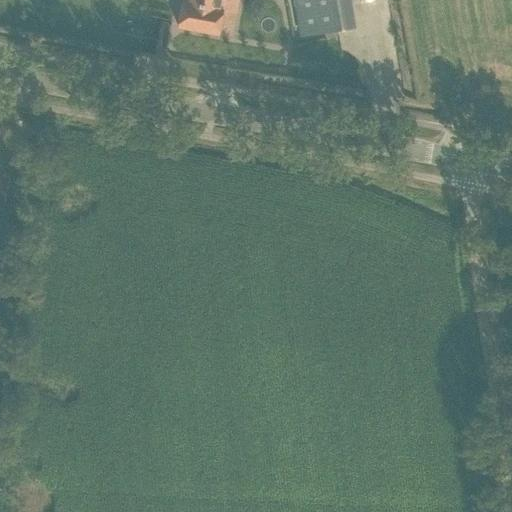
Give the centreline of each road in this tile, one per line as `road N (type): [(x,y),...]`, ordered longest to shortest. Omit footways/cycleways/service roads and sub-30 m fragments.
road 1 (tertiary): [(511,170),(0,74)]
road 2 (track): [(511,484),(467,161)]
